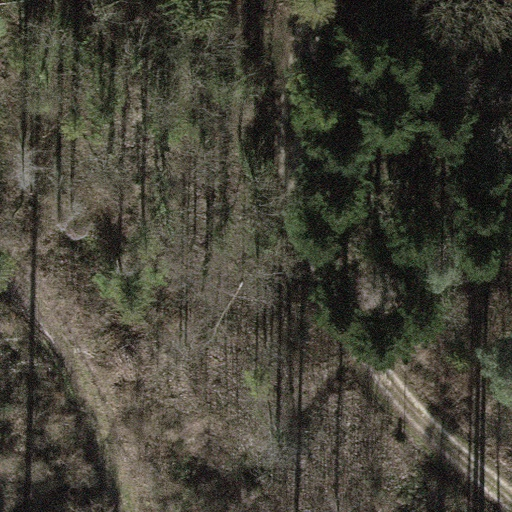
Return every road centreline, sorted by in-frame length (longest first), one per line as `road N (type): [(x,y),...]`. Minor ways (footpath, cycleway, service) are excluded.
road 1 (track): [(298,0),(292,174),(369,373),(511,509)]
road 2 (track): [(116,511),(62,347),(0,269)]
